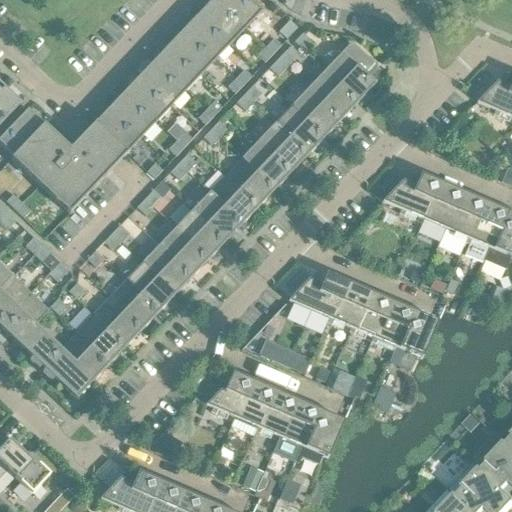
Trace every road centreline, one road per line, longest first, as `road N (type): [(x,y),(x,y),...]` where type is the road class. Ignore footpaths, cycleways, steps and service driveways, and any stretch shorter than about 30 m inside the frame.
road 1 (residential): [(0,47),(68,110),(175,0)]
road 2 (residential): [(99,448),(247,511)]
road 3 (residential): [(199,343),(344,408)]
road 4 (residential): [(294,244),(436,309)]
road 5 (residential): [(99,448),(199,343)]
road 6 (residential): [(429,97),(423,50),(406,23),(347,0)]
road 7 (residential): [(294,244),(389,145)]
road 8 (residential): [(199,343),(294,244)]
road 9 (residential): [(389,145),(511,202)]
road 10 (residential): [(0,389),(61,448),(81,457),(99,448)]
